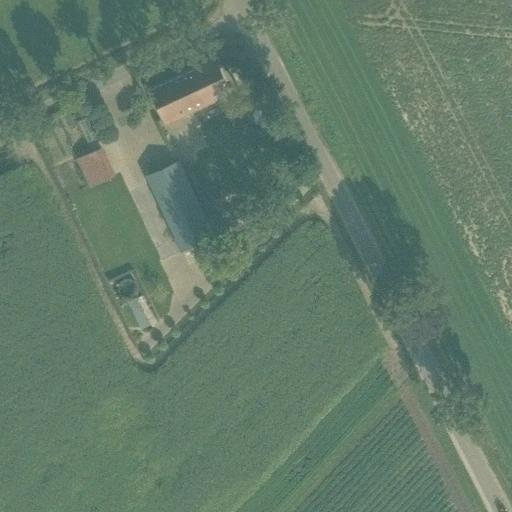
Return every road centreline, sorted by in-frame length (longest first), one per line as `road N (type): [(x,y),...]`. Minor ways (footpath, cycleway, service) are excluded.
road 1 (unclassified): [(499,511),(243,11)]
road 2 (unclassified): [(0,122),(243,11)]
